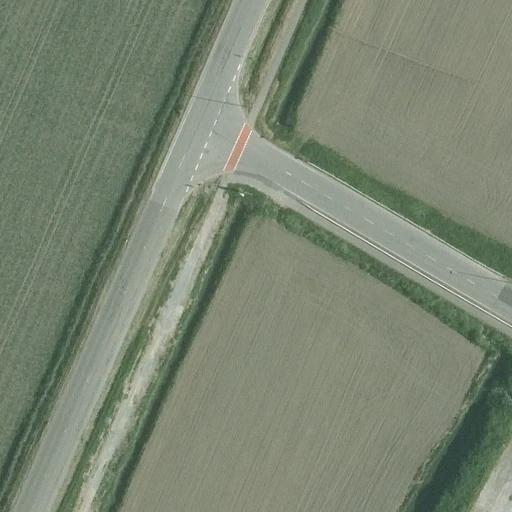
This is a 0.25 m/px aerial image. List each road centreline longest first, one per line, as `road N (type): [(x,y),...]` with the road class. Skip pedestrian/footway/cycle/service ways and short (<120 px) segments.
road 1 (tertiary): [(30,511),(200,124)]
road 2 (unclassified): [(511,305),(200,124)]
road 3 (tertiary): [(200,124),(251,0)]
